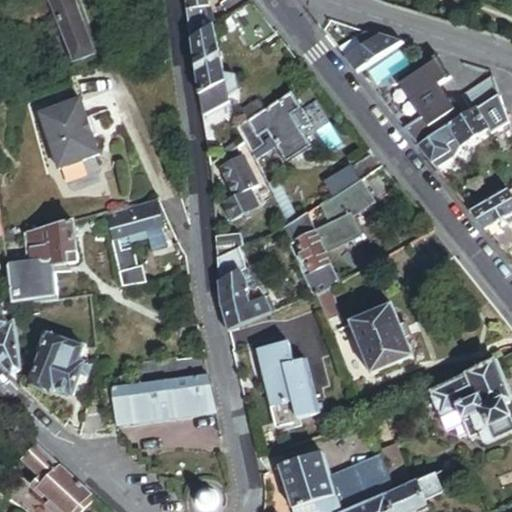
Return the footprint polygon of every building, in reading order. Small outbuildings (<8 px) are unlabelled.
[(50,0),(73,63),(94,55),(74,0),(50,0)] [(189,0),(195,41),(215,29),(211,0),(189,0)] [(225,22),(233,18),(253,6),(248,0),(233,0),(218,9),(225,22)] [(233,18),(254,54),(279,39),(253,6),(233,18)] [(224,76),(215,29),(195,41),(204,102),(227,88),(224,76)] [(366,37),(342,51),(349,60),(374,45),(371,41),(374,39),(366,37)] [(349,60),(360,73),(404,47),(374,39),(371,41),(374,45),(349,60)] [(465,121),(455,103),(449,107),(440,90),(454,82),(440,58),(402,80),(405,85),(403,86),(425,123),(408,133),(420,148),(465,121)] [(237,77),(224,76),(227,88),(238,83),(237,77)] [(477,114),(481,111),(504,98),(497,80),(467,97),(477,114)] [(227,88),(228,97),(240,91),(238,83),(227,88)] [(205,116),(231,112),(228,97),(227,88),(204,102),(205,116)] [(288,166),(312,152),(292,119),(303,113),(293,97),(266,113),(251,122),(249,123),(258,140),(269,134),(288,166)] [(37,113),(57,170),(97,155),(91,136),(83,116),(77,99),(37,113)] [(246,112),(251,122),(266,113),(260,104),(246,112)] [(439,172),(467,156),(473,142),(492,131),(481,111),(477,114),(465,121),(420,148),(439,172)] [(91,136),(96,134),(89,114),(83,116),(91,136)] [(235,200),(256,188),(240,158),(218,170),(235,200)] [(348,174),(359,188),(386,173),(375,158),(348,174)] [(370,212),(403,194),(386,173),(359,188),(357,189),(370,212)] [(348,174),(330,185),(339,200),(357,189),(359,188),(348,174)] [(278,180),(267,186),(286,222),(296,216),(278,180)] [(222,207),(232,225),(267,205),(256,188),(235,200),(222,207)] [(511,220),(511,194),(493,206),(474,217),(488,234),(511,220)] [(464,203),(474,217),(493,206),(489,199),(477,205),(472,198),(464,203)] [(133,247),(166,240),(156,202),(107,215),(114,241),(112,241),(123,288),(139,285),(130,253),(124,255),(120,240),(130,238),(133,247)] [(312,221),(340,282),(354,276),(326,214),(312,221)] [(333,285),(340,282),(312,221),(310,217),(286,231),(314,294),(318,292),(333,285)] [(58,264),(77,262),(74,223),(29,233),(31,255),(48,254),(49,263),(32,265),(8,268),(13,305),(63,300),(58,264)] [(243,250),(255,245),(247,228),(220,240),(221,261),(243,250)] [(413,248),(421,265),(449,251),(437,237),(413,248)] [(165,277),(189,273),(187,259),(179,243),(158,256),(164,268),(165,277)] [(249,297),(252,295),(248,284),(251,283),(247,274),(252,272),(243,250),(221,261),(232,282),(223,285),(225,308),(230,334),(277,312),(270,296),(252,304),(249,297)] [(32,265),(49,263),(48,254),(31,255),(32,265)] [(232,282),(221,261),(223,285),(232,282)] [(325,309),(341,301),(333,285),(318,292),(325,309)] [(372,377),(414,360),(407,341),(402,328),(395,309),(352,325),(372,377)] [(0,336),(12,325),(0,310),(0,336)] [(0,363),(13,378),(22,373),(16,325),(12,325),(0,336),(0,363)] [(407,341),(412,339),(407,326),(402,328),(407,341)] [(84,365),(79,363),(85,348),(49,334),(31,382),(54,391),(55,389),(73,395),(81,373),(84,365)] [(288,423),(326,412),(310,358),(297,362),(291,343),(261,352),(267,372),(272,371),(276,382),(288,423)] [(143,387),(210,378),(206,359),(180,361),(181,364),(141,369),(143,387)] [(81,373),(86,375),(89,367),(84,365),(81,373)] [(511,415),(510,410),(511,409),(511,401),(496,368),(432,398),(447,428),(467,419),(480,445),(489,441),(496,455),(511,447),(511,415)] [(120,423),(217,411),(210,378),(143,387),(104,392),(105,401),(106,405),(117,404),(120,423)] [(282,425),(288,423),(276,382),(270,384),(282,425)] [(83,434),(109,431),(106,405),(105,401),(93,402),(83,434)] [(93,496),(88,491),(46,452),(31,468),(40,477),(35,482),(40,487),(45,481),(49,485),(39,495),(51,506),(54,503),(63,511),(95,511),(97,511),(88,502),(93,496)] [(400,471),(394,455),(382,459),(383,461),(387,473),(388,475),(400,471)] [(361,511),(395,499),(388,475),(387,473),(344,489),(348,501),(337,505),(331,482),(325,460),(282,472),(293,511),(361,511)] [(331,482),(337,505),(348,501),(344,489),(387,473),(383,461),(331,482)] [(395,499),(411,493),(403,470),(400,471),(388,475),(395,499)] [(423,511),(423,510),(441,502),(434,484),(411,493),(395,499),(361,511),(423,511)] [(216,511),(219,510),(222,503),(221,498),(218,493),(214,490),(208,489),(202,491),(199,495),(196,501),(198,508),(201,511),(216,511)]
